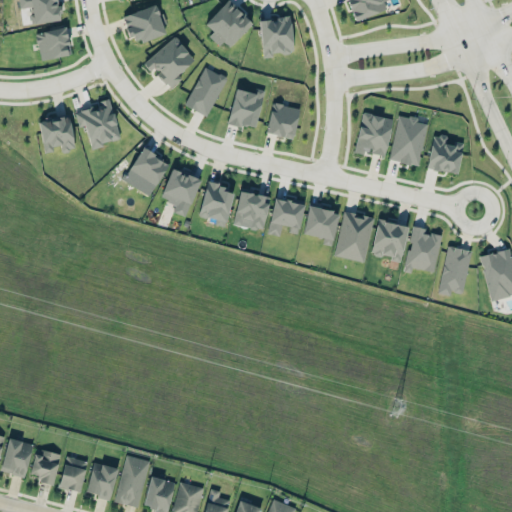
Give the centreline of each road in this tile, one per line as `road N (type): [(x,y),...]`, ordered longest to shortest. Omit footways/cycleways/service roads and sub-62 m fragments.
road 1 (residential): [(475,210),(223,153),(177,133),(121,82),(89,0)]
road 2 (residential): [(511,9),(439,39),(331,54)]
road 3 (residential): [(334,80),(415,71),(511,35)]
road 4 (residential): [(316,0),(334,80),(326,176)]
